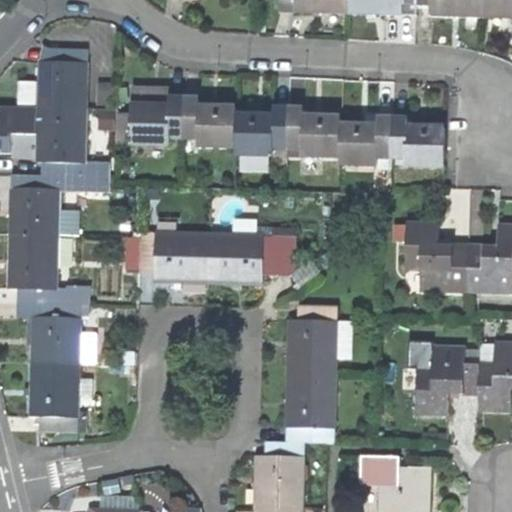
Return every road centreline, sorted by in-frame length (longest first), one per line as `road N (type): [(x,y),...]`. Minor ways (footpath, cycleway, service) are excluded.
road 1 (residential): [(118,0),(192,53),(445,58),(484,74),(499,138)]
road 2 (residential): [(155,455),(161,325),(255,316),(253,437),(191,460)]
road 3 (residential): [(0,485),(155,455)]
